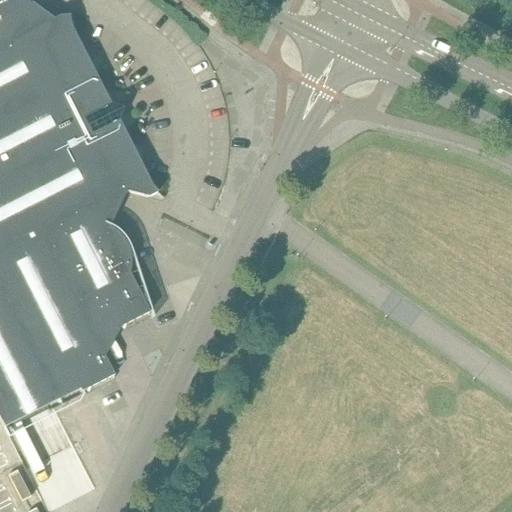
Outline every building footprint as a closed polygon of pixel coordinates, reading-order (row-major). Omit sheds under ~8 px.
[(0,0),(0,46),(37,28),(26,8),(29,7),(25,0),(0,0)] [(149,183),(72,33),(70,27),(69,22),(69,16),(59,17),(37,28),(0,46),(0,250),(38,231),(74,213),(102,226),(118,191),(147,199),(156,193),(152,189),(149,183)] [(148,314),(128,274),(129,268),(129,261),(128,254),(126,248),(123,242),(119,237),(113,232),(108,228),(102,226),(74,213),(38,231),(93,338),(113,327),(115,331),(148,314)] [(38,231),(0,250),(0,287),(58,401),(78,390),(80,393),(113,377),(93,338),(38,231)] [(0,287),(0,421),(4,428),(58,401),(0,287)]
